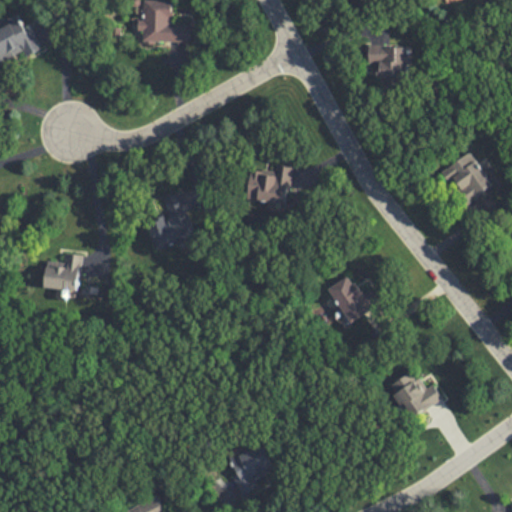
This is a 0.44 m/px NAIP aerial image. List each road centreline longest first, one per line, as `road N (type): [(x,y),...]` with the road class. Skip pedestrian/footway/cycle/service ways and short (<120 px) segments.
road 1 (residential): [(266,0),(366,180),(511,367)]
road 2 (residential): [(296,53),(138,138),(69,133)]
road 3 (residential): [(376,511),(466,463),(511,427)]
